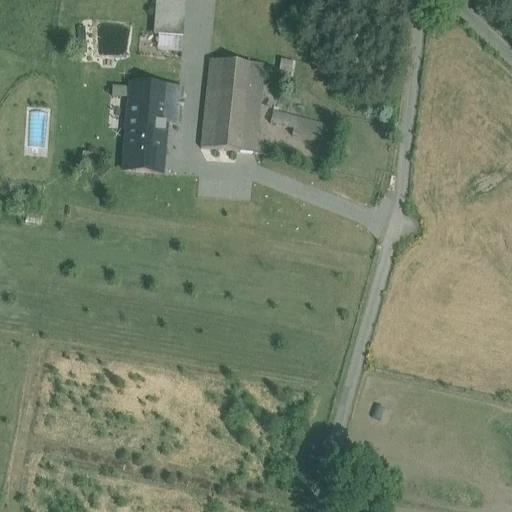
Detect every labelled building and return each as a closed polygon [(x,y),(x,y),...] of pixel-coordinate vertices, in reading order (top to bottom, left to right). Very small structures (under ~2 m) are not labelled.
[(185,0),(157,0),(156,21),(183,23),(185,0)] [(183,23),(156,21),(154,36),(182,39),(183,23)] [(181,53),(170,52),(169,64),(181,64),(181,53)] [(263,67),(210,62),(201,150),(254,155),(263,67)] [(292,64),(281,62),(278,79),(289,81),(292,64)] [(181,91),(131,87),(127,131),(164,134),(165,125),(178,126),(181,91)] [(327,128),(273,114),(270,126),(293,132),(291,138),(322,146),(327,128)] [(164,134),(127,131),(124,172),(161,175),(164,134)]
